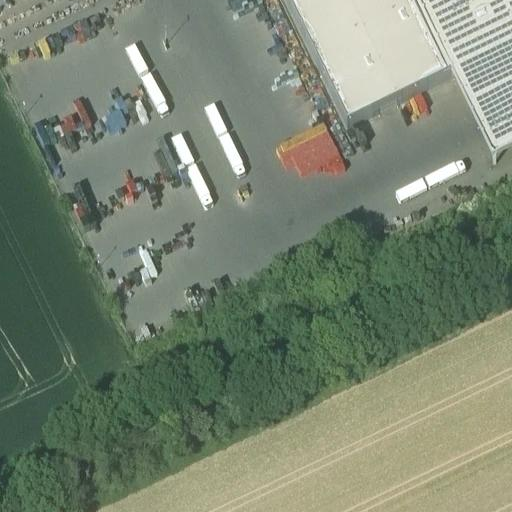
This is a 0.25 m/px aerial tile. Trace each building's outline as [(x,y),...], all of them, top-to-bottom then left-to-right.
[(511,0),(283,0),(347,131),(451,80),(492,165),(511,155),(511,0)] [(85,132),(100,117),(93,110),(78,125),(85,132)] [(327,176),(342,170),(335,152),(320,159),(327,176)] [(429,161),(384,178),(388,187),(433,170),(429,161)] [(174,287),(205,271),(201,263),(169,280),(174,287)]
